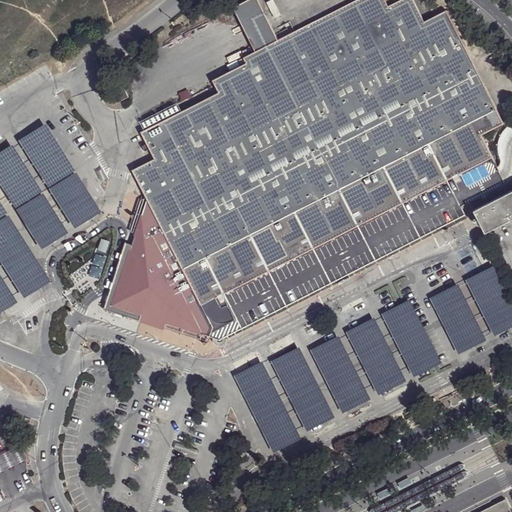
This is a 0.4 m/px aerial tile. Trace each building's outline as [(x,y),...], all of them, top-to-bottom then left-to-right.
[(150,203),(116,302),(211,338),(214,329),(460,205),(464,203),(506,181),(480,131),(503,121),(446,8),(424,19),(414,0),(393,0),(388,3),(386,0),(350,0),(279,36),(260,0),(242,0),(233,5),(255,48),(243,55),(246,60),(212,77),(219,89),(140,128),(153,154),(131,166),(150,203)] [(268,0),(276,14),(282,11),(275,0),(268,0)] [(45,123),(20,139),(46,182),(74,227),(100,211),(72,166),(45,123)] [(12,144),(0,152),(0,183),(12,203),(42,247),(69,230),(40,186),(12,144)] [(511,188),(473,208),(475,214),(484,231),(511,216),(511,188)] [(0,201),(0,259),(10,275),(24,297),(50,282),(35,258),(4,208),(0,201)] [(460,205),(214,329),(216,333),(218,337),(384,253),(464,213),(463,209),(460,205)] [(112,243),(100,240),(97,251),(109,254),(112,243)] [(105,257),(96,255),(92,266),(88,275),(99,277),(105,257)] [(511,302),(494,266),(467,280),(494,335),(511,325),(511,302)] [(0,274),(0,312),(17,302),(3,279),(0,274)] [(458,284),(431,298),(458,353),(485,339),(458,284)] [(405,302),(383,313),(415,375),(434,365),(441,361),(409,300),(405,302)] [(374,318),(348,331),(378,393),(404,380),(374,318)] [(338,336),(312,349),(343,412),(369,399),(338,336)] [(299,348),(273,361),(307,429),(333,417),(299,348)] [(261,362),(235,375),(273,451),(300,437),(261,362)] [(0,454),(0,471),(24,460),(17,446),(0,454)] [(511,511),(511,510),(506,498),(478,511),(511,511)]
